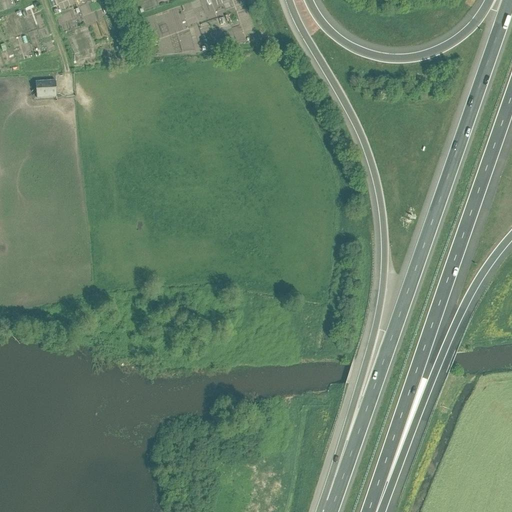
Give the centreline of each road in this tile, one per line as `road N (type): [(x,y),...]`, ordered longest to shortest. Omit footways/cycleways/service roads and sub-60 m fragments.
road 1 (motorway): [(509,0),(332,503)]
road 2 (motorway): [(288,0),(362,139),(382,216),(382,288),(331,476),(332,503)]
road 3 (motorway): [(369,509),(511,94)]
road 4 (motorway): [(369,509),(391,483),(466,301),(511,235)]
road 5 (motorway): [(489,0),(448,45),(400,59),(346,45),(306,0)]
